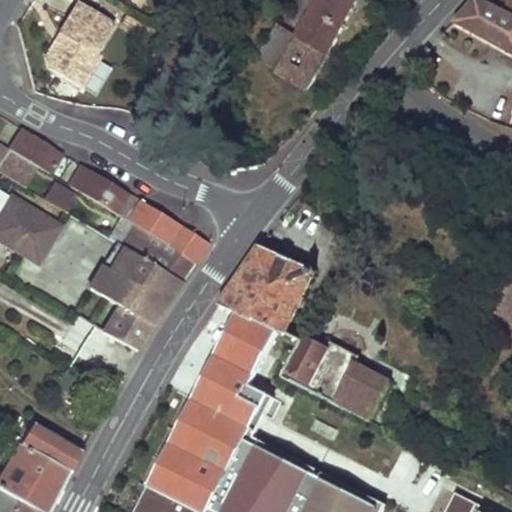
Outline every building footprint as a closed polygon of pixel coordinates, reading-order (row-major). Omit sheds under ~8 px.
[(313,0),(307,11),(313,14),(298,38),(277,26),(257,58),(276,71),(275,73),(307,92),(329,57),(328,56),(358,0),(313,0)] [(511,14),(482,0),(473,0),(453,23),(511,56),(511,14)] [(503,0),(494,0),(492,4),(511,14),(511,0),(511,4),(503,0)] [(114,23),(79,3),(60,35),(67,39),(49,69),(81,89),(100,57),(96,54),(114,23)] [(46,58),(49,69),(67,39),(60,35),(46,58)] [(21,131),(9,151),(37,167),(49,175),(61,155),(21,131)] [(9,151),(0,145),(0,172),(24,188),(37,167),(9,151)] [(81,167),(69,187),(117,215),(129,196),(81,167)] [(54,184),(45,201),(63,212),(73,195),(54,184)] [(58,227),(0,191),(0,240),(36,263),(58,227)] [(194,266),(208,245),(129,196),(117,215),(122,218),(166,246),(194,266)] [(131,253),(133,250),(181,285),(194,266),(166,246),(122,218),(109,239),(117,244),(125,249),(131,253)] [(125,249),(117,244),(103,267),(111,272),(125,249)] [(285,333),(314,273),(259,247),(219,304),(285,333)] [(103,267),(89,290),(118,307),(103,333),(137,352),(181,285),(133,250),(131,253),(125,249),(111,272),(103,267)] [(278,334),(239,316),(137,511),(384,511),(388,506),(322,474),(256,439),(277,399),(250,385),(278,334)] [(301,342),(284,372),(308,386),(325,355),(301,342)] [(370,423),(388,386),(351,367),(338,392),(324,385),(320,392),(334,399),(332,403),(344,409),(370,423)] [(0,491),(35,511),(49,511),(80,453),(32,425),(3,473),(0,471),(0,491)] [(35,511),(0,491),(0,511),(35,511)] [(493,511),(456,493),(446,511),(493,511)]
